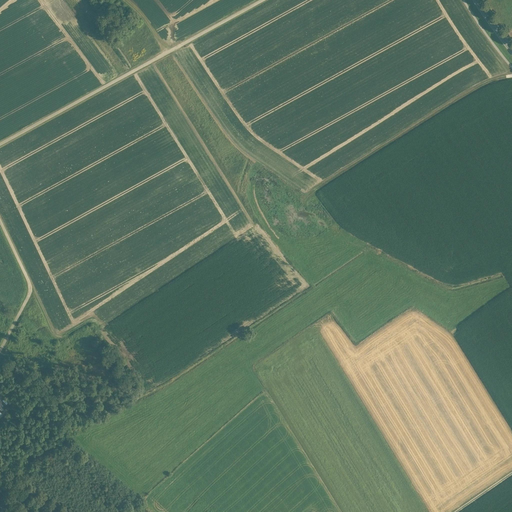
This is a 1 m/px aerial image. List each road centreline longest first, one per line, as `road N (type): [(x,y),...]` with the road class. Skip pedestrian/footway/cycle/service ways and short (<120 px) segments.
road 1 (track): [(266,0),(0,146)]
road 2 (track): [(252,150),(263,165),(313,190),(479,88),(511,77)]
road 3 (track): [(0,354),(32,291),(0,218)]
